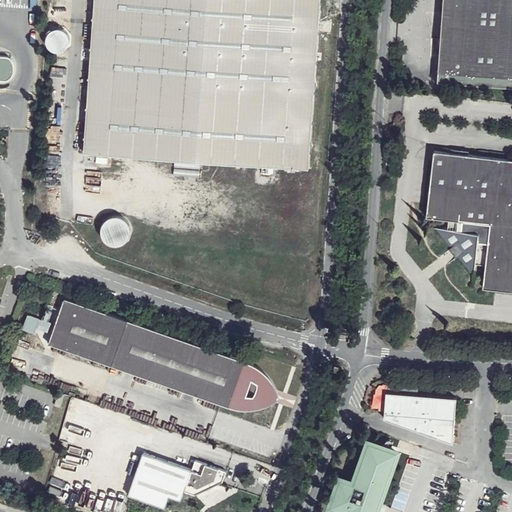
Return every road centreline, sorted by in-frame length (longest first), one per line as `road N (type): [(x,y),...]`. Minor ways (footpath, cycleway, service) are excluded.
road 1 (residential): [(360,353),(382,0)]
road 2 (residential): [(346,0),(320,345)]
road 3 (residential): [(320,345),(263,511)]
road 4 (residential): [(305,511),(360,353)]
road 5 (residential): [(360,353),(511,364)]
